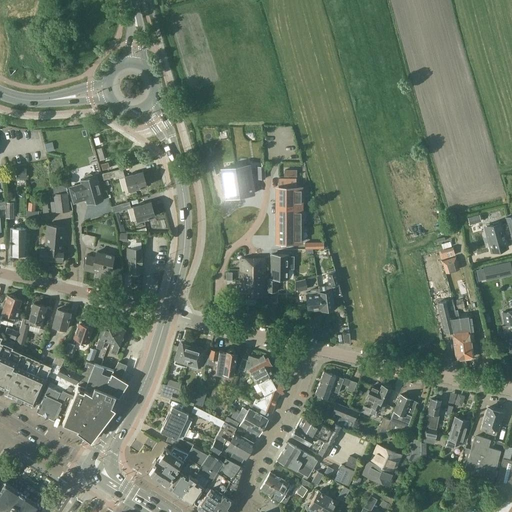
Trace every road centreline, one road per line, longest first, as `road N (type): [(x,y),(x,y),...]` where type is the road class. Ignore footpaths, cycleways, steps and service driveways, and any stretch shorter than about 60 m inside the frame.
road 1 (secondary): [(167,313),(186,215),(167,136),(146,106)]
road 2 (residential): [(306,347),(511,390)]
road 3 (residential): [(282,511),(247,490),(306,347)]
road 4 (secondary): [(98,470),(150,368),(167,313)]
road 5 (residential): [(0,273),(167,313)]
road 6 (residential): [(167,313),(306,347)]
